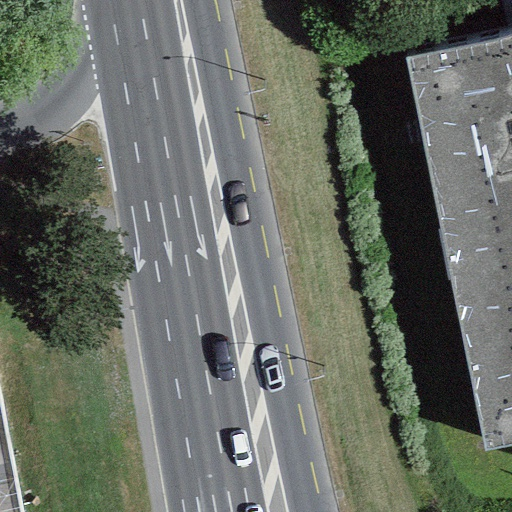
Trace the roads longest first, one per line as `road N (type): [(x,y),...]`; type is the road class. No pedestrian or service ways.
road 1 (primary): [(302,511),(197,0)]
road 2 (primary): [(126,17),(220,511)]
road 3 (unclassified): [(126,17),(86,77),(14,128),(0,128)]
